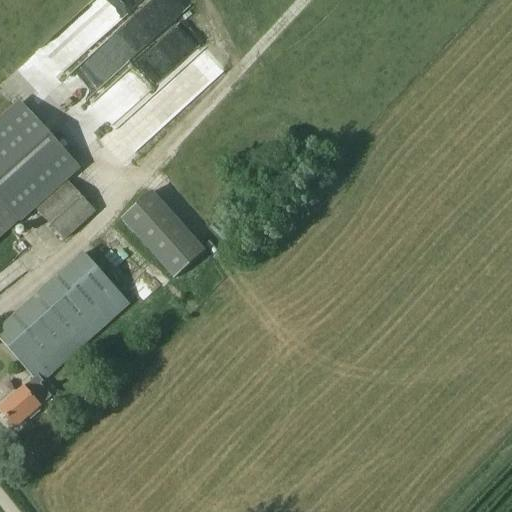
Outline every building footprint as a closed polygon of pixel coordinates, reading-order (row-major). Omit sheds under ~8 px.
[(106,0),(122,17),(141,0),(106,0)] [(0,116),(0,234),(72,169),(16,103),(0,116)] [(35,209),(64,241),(97,213),(67,181),(35,209)] [(174,280),(206,252),(153,192),(121,220),(174,280)] [(0,412),(16,431),(40,409),(32,399),(43,390),(40,387),(130,306),(105,277),(113,270),(98,253),(89,260),(83,253),(0,328),(0,344),(33,381),(24,389),(0,409),(0,412)] [(15,261),(0,273),(0,292),(25,273),(15,261)]
